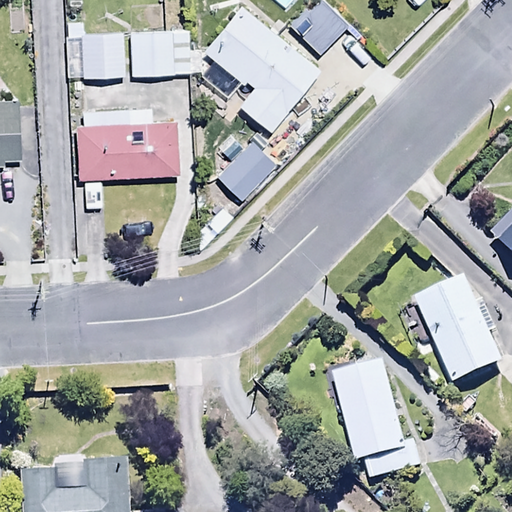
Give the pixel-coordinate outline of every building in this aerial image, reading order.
[(319,0),(306,13),(301,9),(285,26),(318,58),(348,26),(321,0),(319,0)] [(237,6),(199,52),(240,86),(242,83),(250,89),(235,108),(268,135),(318,72),(237,6)] [(120,79),(119,33),(82,34),(82,24),(64,24),(64,40),(77,40),(77,79),(120,79)] [(171,75),(187,75),(187,33),(127,33),(127,79),(171,78),(171,75)] [(0,169),(6,169),(6,164),(20,163),(18,99),(0,99),(0,169)] [(100,210),(100,181),(176,179),(175,122),(130,123),(130,111),(79,112),(80,128),(74,128),(75,180),(71,180),(73,260),(87,259),(85,211),(100,210)] [(227,138),(215,150),(228,163),(212,178),(237,203),(273,168),(248,142),(240,151),(227,138)] [(511,208),(485,236),(511,262),(511,208)] [(463,279),(413,300),(449,386),(499,364),(463,279)] [(402,445),(380,361),(329,375),(353,465),(361,463),(367,484),(419,470),(412,443),(402,445)] [(124,511),(123,461),(83,462),(84,492),(51,493),(51,468),(16,469),(17,490),(13,490),(13,511),(124,511)]
